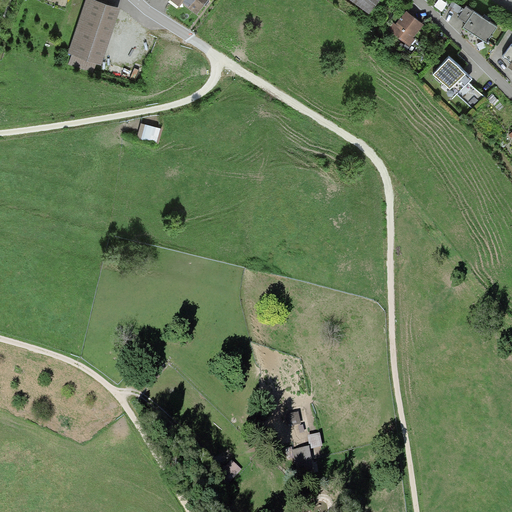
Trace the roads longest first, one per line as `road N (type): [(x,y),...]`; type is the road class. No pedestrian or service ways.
road 1 (track): [(218,60),(383,160),(393,190),(393,349),(414,511)]
road 2 (track): [(185,511),(116,386),(72,358),(0,336)]
road 3 (track): [(218,60),(211,84),(190,99),(0,133)]
road 4 (residential): [(511,92),(415,0)]
